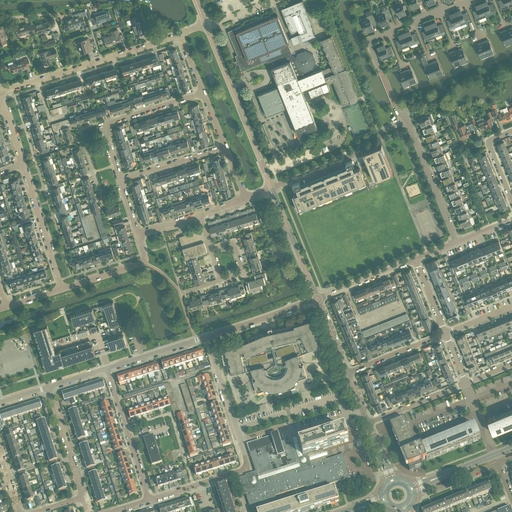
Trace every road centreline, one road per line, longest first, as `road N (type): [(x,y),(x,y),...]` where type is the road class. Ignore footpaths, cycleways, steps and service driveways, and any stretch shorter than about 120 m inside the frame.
road 1 (residential): [(457,242),(368,40),(468,0)]
road 2 (residential): [(0,92),(180,35)]
road 3 (residential): [(255,511),(367,476),(348,415)]
road 4 (residential): [(271,187),(205,25)]
road 5 (residential): [(120,179),(107,122),(203,92)]
road 6 (residential): [(348,415),(342,396),(236,430)]
road 7 (residential): [(193,485),(170,412),(125,425)]
road 8 (residential): [(317,298),(271,187)]
